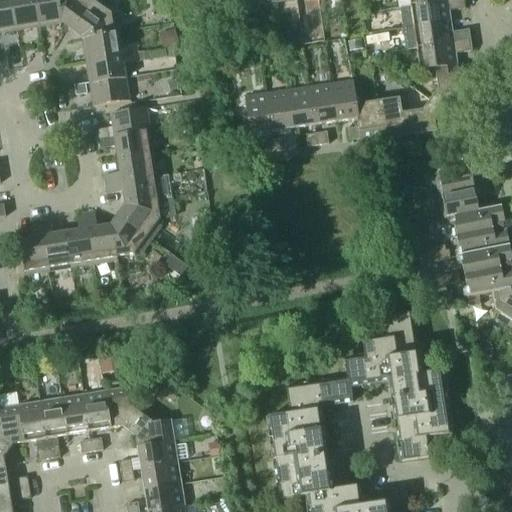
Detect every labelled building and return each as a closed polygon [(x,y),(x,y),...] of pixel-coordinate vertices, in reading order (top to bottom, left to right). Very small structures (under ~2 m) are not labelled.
[(0,0),(0,34),(16,32),(11,0),(0,0)] [(39,28),(34,0),(11,0),(16,32),(39,28)] [(34,0),(39,28),(62,24),(58,0),(34,0)] [(72,31),(94,0),(58,0),(62,24),(72,31)] [(110,8),(98,0),(94,0),(72,31),(82,38),(114,33),(111,15),(107,12),(110,8)] [(413,28),(451,23),(449,12),(465,10),(463,0),(457,0),(410,7),(413,28)] [(453,33),(451,23),(413,28),(416,50),(470,42),(468,31),(453,33)] [(114,33),(82,38),(86,62),(137,54),(135,45),(120,47),(117,32),(114,33)] [(174,32),(159,36),(163,51),(178,47),(174,32)] [(287,35),(289,50),(302,49),(300,33),(287,35)] [(308,44),(319,42),(318,33),(306,35),(308,44)] [(361,41),(347,43),(349,52),(363,50),(361,41)] [(434,70),(458,67),(456,55),(472,52),(470,42),(416,50),(420,72),(434,70)] [(139,53),(140,62),(151,61),(150,52),(139,53)] [(138,62),(137,54),(86,62),(89,84),(89,85),(125,79),(123,65),(138,62)] [(458,67),(434,70),(437,90),(430,101),(442,110),(449,99),(462,97),(458,67)] [(89,85),(89,84),(74,86),(75,96),(91,94),(93,108),(129,102),(125,79),(89,85)] [(177,80),(167,81),(168,91),(178,90),(177,80)] [(336,123),(356,120),(357,120),(355,106),(356,106),(353,82),(331,85),(336,123)] [(336,123),(331,85),(309,89),(315,127),(336,123)] [(293,130),(315,127),(309,89),(288,92),(293,130)] [(293,130),(288,92),(266,95),(272,133),(293,130)] [(272,133),(266,95),(244,98),(250,136),(272,133)] [(405,138),(401,115),(399,100),(377,103),(385,157),(395,155),(393,139),(405,138)] [(434,120),(442,110),(430,101),(422,111),(401,115),(405,138),(436,133),(434,120)] [(377,103),(356,106),(355,106),(357,120),(356,120),(358,128),(346,130),(347,142),(359,140),(360,144),(372,142),(374,158),(385,157),(377,103)] [(149,132),(146,109),(110,115),(112,129),(97,131),(98,140),(149,132)] [(153,155),(149,132),(98,140),(100,150),(115,147),(118,161),(153,155)] [(318,146),(328,145),(326,133),(316,135),(318,146)] [(307,148),(318,146),(316,135),(305,136),(307,148)] [(275,153),(286,151),(284,139),(273,141),(275,153)] [(264,154),(275,153),(273,141),(262,143),(264,154)] [(106,186),(157,178),(153,155),(118,161),(120,174),(104,177),(106,186)] [(434,174),(438,197),(474,190),(469,167),(434,174)] [(476,179),(478,189),(489,187),(487,177),(476,179)] [(161,202),(157,178),(106,186),(107,195),(123,192),(125,206),(157,201),(157,202),(161,202)] [(478,189),(474,190),(476,200),(491,197),(489,187),(478,189)] [(443,220),(454,218),(454,217),(479,212),(478,212),(476,200),(474,190),(438,197),(443,220)] [(125,206),(118,216),(151,240),(161,227),(157,224),(160,220),(174,218),(171,200),(161,202),(157,202),(157,201),(125,206)] [(501,207),(478,212),(479,212),(454,217),(454,218),(456,225),(453,226),(458,250),(460,249),(462,257),(460,257),(460,258),(509,248),(507,240),(511,238),(511,233),(511,228),(509,227),(505,227),(501,207)] [(117,262),(117,258),(115,258),(111,226),(96,229),(94,213),(85,215),(93,265),(117,262)] [(79,232),(65,234),(71,269),(93,265),(85,215),(76,216),(79,232)] [(118,216),(111,226),(115,258),(117,258),(135,255),(137,251),(141,254),(151,240),(118,216)] [(48,273),(71,269),(65,234),(51,236),(49,221),(40,222),(48,273)] [(25,277),(48,273),(40,222),(31,224),(33,239),(19,241),(25,277)] [(422,257),(423,257),(426,256),(428,265),(450,260),(448,251),(445,252),(443,246),(421,250),(422,257)] [(504,264),(511,262),(510,255),(509,248),(460,258),(461,264),(464,277),(500,270),(504,264)] [(495,319),(511,329),(511,326),(511,262),(504,264),(500,270),(464,277),(468,298),(491,294),(494,312),(498,315),(495,319)] [(459,283),(457,274),(436,279),(437,287),(433,288),(435,295),(446,292),(445,286),(459,283)] [(426,438),(451,434),(442,372),(421,375),(412,314),(384,318),(387,338),(362,341),(364,358),(344,361),(347,379),(348,388),(388,382),(401,462),(429,458),(426,438)] [(100,359),(102,375),(124,371),(122,356),(100,359)] [(45,363),(34,366),(36,375),(47,372),(45,363)] [(132,379),(138,378),(142,377),(140,366),(130,367),(132,379)] [(347,379),(329,382),(332,405),(350,402),(348,388),(347,379)] [(332,491),(326,453),(319,407),(332,405),(329,382),(286,388),(290,415),(266,418),(279,501),(305,497),(307,511),(389,511),(388,503),(362,507),(359,487),(332,491)] [(179,394),(168,385),(162,394),(173,402),(179,394)] [(124,430),(137,412),(129,407),(126,388),(104,392),(111,430),(122,428),(124,430)] [(111,430),(104,392),(83,395),(89,433),(111,430)] [(89,433),(83,395),(61,399),(67,437),(89,433)] [(67,437),(61,399),(40,402),(46,440),(47,448),(58,446),(56,439),(67,437)] [(46,440),(40,402),(18,406),(24,444),(36,442),(37,450),(47,448),(46,440)] [(24,444),(18,406),(0,408),(0,440),(11,448),(13,446),(24,444)] [(126,431),(128,432),(140,415),(138,413),(137,412),(124,430),(126,431)] [(140,415),(128,432),(135,437),(137,449),(175,443),(171,421),(152,424),(140,415)] [(0,445),(9,452),(10,450),(11,448),(0,440),(0,445)] [(92,453),(102,451),(101,440),(90,441),(92,453)] [(79,443),(81,455),(92,453),(90,441),(79,443)] [(140,470),(178,464),(175,443),(137,449),(140,470)] [(0,470),(6,470),(4,459),(9,452),(0,445),(0,470)] [(49,460),(60,458),(58,446),(47,448),(49,460)] [(36,450),(38,462),(49,460),(47,448),(37,450),(36,450)] [(118,463),(120,473),(132,471),(130,461),(118,463)] [(143,492),(181,485),(178,464),(140,470),(143,492)] [(0,492),(9,491),(6,470),(0,470),(0,492)] [(132,471),(120,473),(122,484),(134,482),(132,471)] [(17,490),(29,488),(27,478),(15,480),(17,490)] [(146,511),(153,511),(185,507),(181,485),(143,492),(146,511)] [(19,501),(30,499),(29,488),(17,490),(19,501)] [(0,511),(12,511),(9,491),(0,492),(0,511)] [(231,511),(230,502),(217,504),(218,511),(231,511)] [(138,511),(137,503),(125,505),(126,511),(138,511)]
